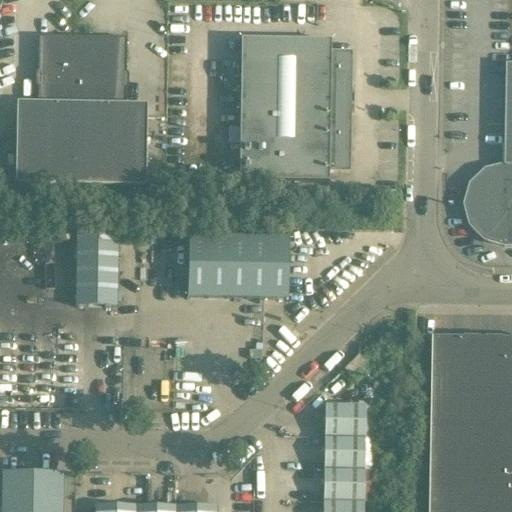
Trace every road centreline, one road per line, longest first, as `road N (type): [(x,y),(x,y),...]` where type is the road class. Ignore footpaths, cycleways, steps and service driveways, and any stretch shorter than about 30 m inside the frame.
road 1 (unclassified): [(0,440),(204,443),(235,431),(381,289),(425,287)]
road 2 (unclassified): [(425,287),(429,0)]
road 3 (unknown): [(286,383),(288,238)]
